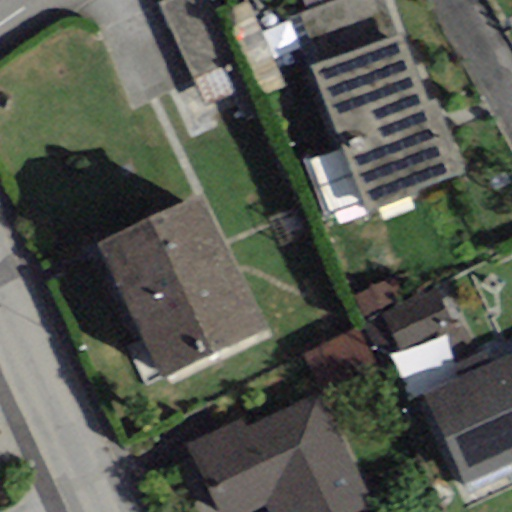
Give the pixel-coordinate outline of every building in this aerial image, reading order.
[(219,0),(167,0),(158,4),(192,83),(245,60),(219,0)] [(317,66),(398,35),(384,0),(336,0),(334,1),(306,11),(297,15),(317,66)] [(301,0),(306,11),(334,1),(333,0),(301,0)] [(436,101),(426,105),(398,35),(317,66),(310,67),(367,212),(465,174),(436,101)] [(268,330),(200,195),(97,247),(165,382),(268,330)] [(355,295),(365,316),(401,300),(391,278),(355,295)] [(382,313),(400,351),(445,330),(428,292),(382,313)] [(302,355),(319,390),(374,364),(357,328),(302,355)] [(463,486),(511,463),(511,355),(422,396),(463,486)] [(217,511),(247,511),(264,504),(268,511),(360,511),(374,505),(319,392),(245,429),(239,418),(185,445),(217,511)]
